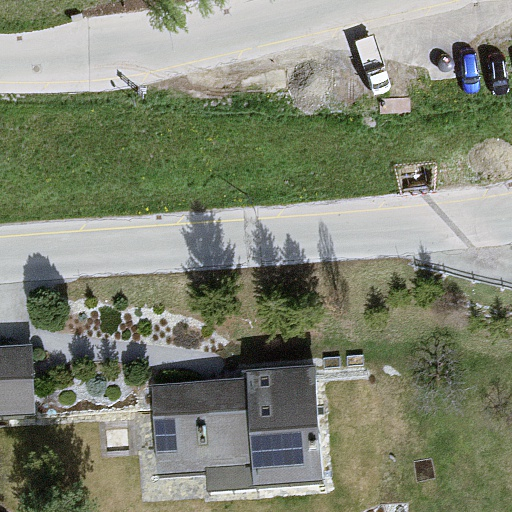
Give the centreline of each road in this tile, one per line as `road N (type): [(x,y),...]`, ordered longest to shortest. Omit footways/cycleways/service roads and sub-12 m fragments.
road 1 (residential): [(0,264),(511,222)]
road 2 (residential): [(406,0),(95,67),(0,71)]
